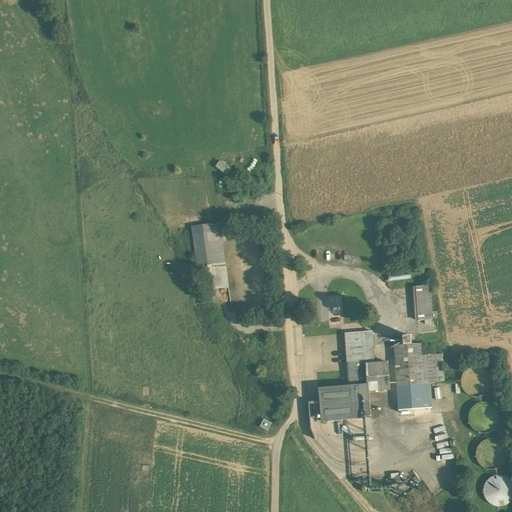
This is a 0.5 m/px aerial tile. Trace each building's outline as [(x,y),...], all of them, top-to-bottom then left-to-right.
[(228,176),(234,169),(222,159),(216,166),(228,176)] [(190,227),(195,266),(205,265),(219,263),(213,224),(190,227)] [(219,263),(205,265),(207,277),(211,276),(212,289),(227,287),(223,262),(219,263)] [(430,285),(415,287),(417,321),(424,321),(431,320),(432,320),(432,319),(432,312),(430,285)] [(372,332),(344,334),(346,363),(365,361),(364,341),(372,340),(372,332)] [(410,336),(401,337),(402,345),(410,344),(410,336)] [(372,340),(364,341),(365,361),(365,365),(374,364),(372,340)] [(420,356),(419,344),(394,346),(399,411),(413,410),(430,408),(428,384),(435,384),(432,355),(420,356)] [(365,361),(346,363),(348,386),(367,385),(365,365),(365,361)] [(374,364),(365,365),(367,385),(367,392),(389,390),(387,363),(374,364)] [(489,390),(491,382),(489,374),(483,369),(476,367),(468,369),(462,375),(460,382),(462,390),(468,396),(476,398),(484,396),(489,390)] [(439,385),(440,396),(450,396),(449,384),(439,385)] [(348,386),(318,389),(320,421),(369,418),(367,392),(367,385),(348,386)] [(497,426),(499,418),(497,411),(491,405),(483,403),(475,405),(470,411),(468,419),(470,426),(476,432),(483,434),(491,432),(497,426)] [(430,408),(413,410),(414,417),(431,415),(430,408)] [(263,420),(259,427),(267,431),(271,424),(263,420)] [(504,463),(506,455),(504,447),(498,441),(491,439),(483,441),(477,447),(475,455),(477,463),(483,469),(491,471),(499,468),(504,463)] [(511,499),(511,498),(511,484),(511,483),(506,478),(498,476),(490,478),(485,484),(483,492),(485,499),(491,505),(498,507),(506,505),(511,499)] [(445,511),(423,481),(398,500),(407,511),(445,511)]
